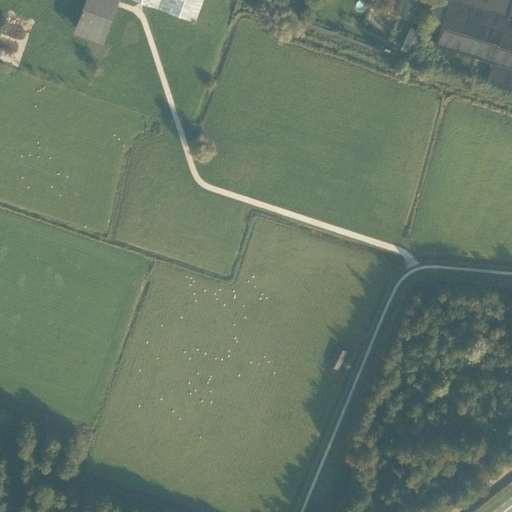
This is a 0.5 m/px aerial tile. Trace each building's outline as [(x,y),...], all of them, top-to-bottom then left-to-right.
[(202,0),(141,0),(195,19),(202,0)] [(401,0),(399,9),(412,13),(416,0),(401,0)] [(511,0),(449,0),(449,1),(445,0),(435,0),(426,33),(438,37),(436,43),(493,61),(486,80),(511,87),(511,0)] [(358,25),(361,18),(346,12),(343,19),(358,25)] [(411,26),(401,48),(406,50),(411,41),(417,44),(420,37),(414,34),(416,29),(411,26)] [(339,365),(348,347),(338,342),(329,360),(339,365)]
